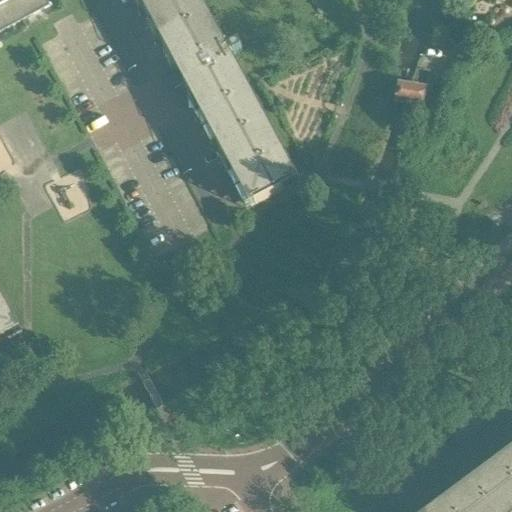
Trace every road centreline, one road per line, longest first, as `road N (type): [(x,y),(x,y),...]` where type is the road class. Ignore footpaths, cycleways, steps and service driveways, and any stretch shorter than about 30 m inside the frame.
road 1 (tertiary): [(240,473),(272,465),(329,424),(511,271)]
road 2 (residential): [(212,213),(94,0)]
road 3 (tertiary): [(66,511),(130,478),(240,473)]
road 4 (residential): [(408,490),(511,413)]
